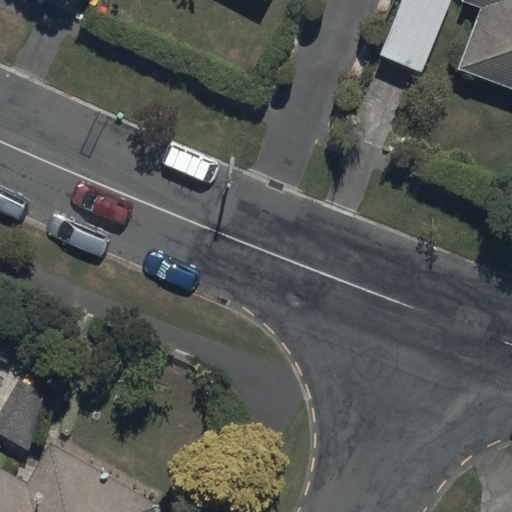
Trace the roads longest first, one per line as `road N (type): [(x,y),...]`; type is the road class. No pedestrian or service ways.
road 1 (tertiary): [(0,142),(436,321)]
road 2 (residential): [(360,511),(436,321)]
